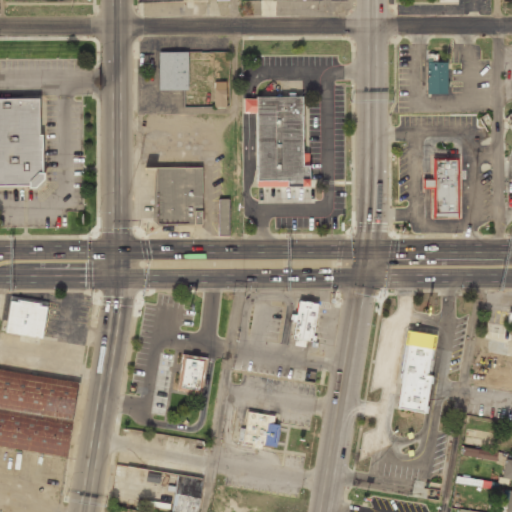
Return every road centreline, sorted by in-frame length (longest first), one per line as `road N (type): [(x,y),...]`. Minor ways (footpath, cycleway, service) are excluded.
road 1 (residential): [(0,28),(511,25)]
road 2 (primary): [(369,0),(364,249)]
road 3 (trunk): [(364,249),(115,248)]
road 4 (primary): [(115,248),(115,0)]
road 5 (trunk): [(116,278),(360,278)]
road 6 (primary): [(360,278),(321,511)]
road 7 (primary): [(81,511),(116,278)]
road 8 (trunk): [(360,278),(511,277)]
road 9 (trunk): [(511,248),(364,249)]
